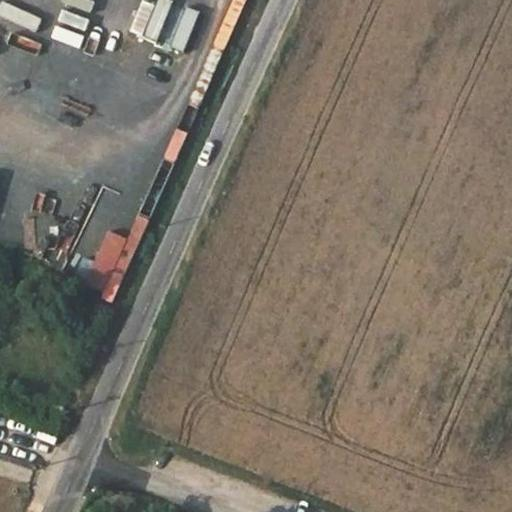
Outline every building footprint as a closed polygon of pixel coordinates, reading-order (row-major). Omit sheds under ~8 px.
[(193,52),(202,12),(150,0),(141,0),(132,38),(193,52)] [(71,100),(89,49),(29,29),(9,87),(35,96),(32,105),(64,116),(70,100),(71,100)] [(93,52),(64,135),(100,147),(128,65),(93,52)] [(170,199),(200,105),(142,86),(107,194),(123,199),(110,238),(130,244),(147,192),(170,199)] [(86,171),(83,198),(97,200),(101,173),(86,171)] [(0,248),(82,282),(110,214),(82,202),(68,234),(35,220),(40,209),(14,198),(17,192),(0,185),(0,248)] [(145,248),(149,219),(136,217),(132,246),(145,248)]
